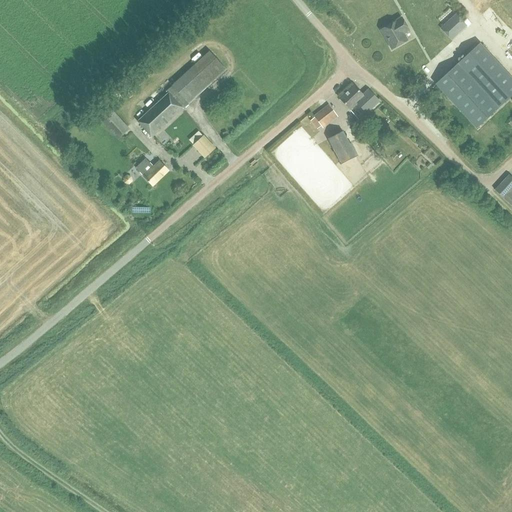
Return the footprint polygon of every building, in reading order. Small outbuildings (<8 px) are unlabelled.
[(456,14),(441,28),(451,40),(466,26),(456,14)] [(402,18),(381,30),(392,49),(407,41),(403,34),(409,30),(402,18)] [(511,78),(480,44),(435,84),(476,129),(511,95),(511,78)] [(152,138),(226,70),(209,52),(166,91),(168,93),(137,122),(152,138)] [(120,86),(111,94),(118,102),(127,93),(120,86)] [(348,92),(340,99),(349,109),(357,103),(366,113),(378,101),(373,95),(369,91),(369,90),(366,92),(363,96),(359,91),(354,86),(348,92)] [(329,105),(315,117),(311,120),(318,128),(322,125),(336,113),(329,105)] [(117,140),(129,129),(110,108),(98,119),(117,140)] [(343,131),(328,138),(341,163),(355,156),(343,131)] [(203,137),(193,146),(205,158),(215,149),(203,137)] [(152,185),(168,170),(160,161),(153,168),(145,159),(135,167),(152,185)] [(269,164),(258,175),(276,195),(288,184),(269,164)] [(511,189),(511,177),(509,175),(495,191),(511,206),(511,196),(508,193),(511,189)] [(126,176),(123,179),(124,183),(129,184),(132,181),(131,177),(126,176)] [(449,182),(448,183),(453,188),(454,187),(456,185),(454,183),(455,183),(453,181),(452,181),(451,180),(449,182)]
